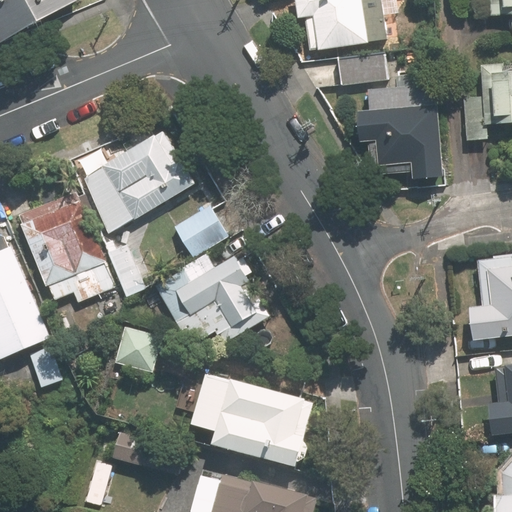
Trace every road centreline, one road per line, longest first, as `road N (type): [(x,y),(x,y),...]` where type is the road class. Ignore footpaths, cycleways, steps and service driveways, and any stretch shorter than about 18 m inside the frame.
road 1 (residential): [(339,254),(387,375),(405,511)]
road 2 (residential): [(207,30),(339,254)]
road 3 (residential): [(0,114),(207,30)]
road 4 (residential): [(511,208),(339,254)]
